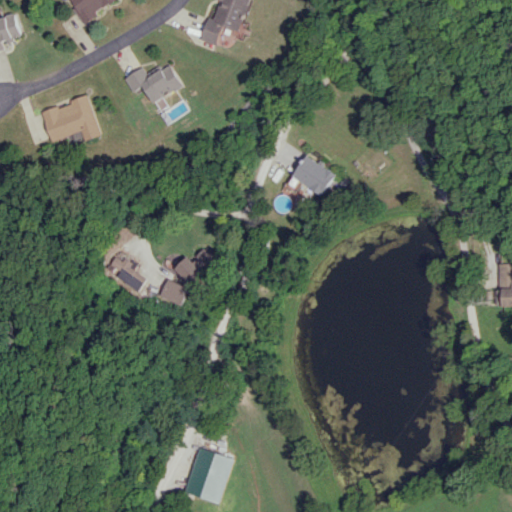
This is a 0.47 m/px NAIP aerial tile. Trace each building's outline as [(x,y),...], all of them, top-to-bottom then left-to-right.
[(69,0),(84,22),(116,0),(69,0)] [(203,39),(219,44),(225,25),(242,31),(251,0),(220,0),(221,0),(216,18),(210,16),(203,39)] [(0,49),(8,48),(6,40),(21,36),(15,14),(0,17),(0,49)] [(126,77),(134,91),(144,85),(155,102),(184,85),(172,64),(164,69),(162,65),(148,73),(144,67),(126,77)] [(53,140),(82,130),(86,140),(103,134),(89,95),(43,111),(53,140)] [(290,182),(299,189),(303,183),(322,196),(338,174),(310,154),(290,182)] [(190,255),(176,268),(194,287),(212,270),(210,269),(220,260),(207,246),(193,259),(190,255)] [(132,264),(118,255),(112,264),(121,269),(117,276),(147,295),(155,283),(130,268),(132,264)] [(492,263),(492,289),(499,289),(499,302),(505,302),(505,293),(511,293),(511,263),(492,263)] [(160,293),(182,304),(190,288),(168,277),(160,293)] [(234,457),(199,447),(185,492),(219,502),(234,457)]
